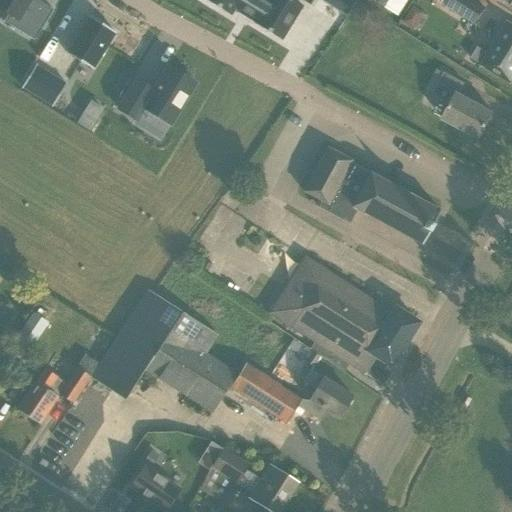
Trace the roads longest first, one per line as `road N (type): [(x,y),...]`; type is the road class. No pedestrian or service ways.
road 1 (residential): [(129,0),(511,202)]
road 2 (tertiary): [(356,511),(511,222)]
